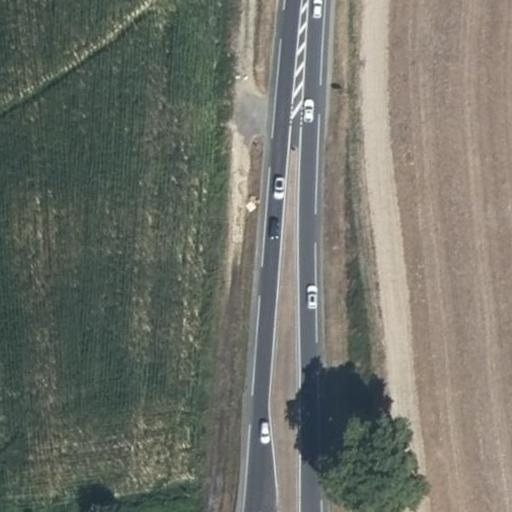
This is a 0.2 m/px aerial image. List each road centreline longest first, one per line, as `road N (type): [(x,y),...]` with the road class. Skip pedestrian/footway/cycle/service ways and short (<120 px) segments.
road 1 (primary): [(298,18),(252,511)]
road 2 (primary): [(310,511),(298,18)]
